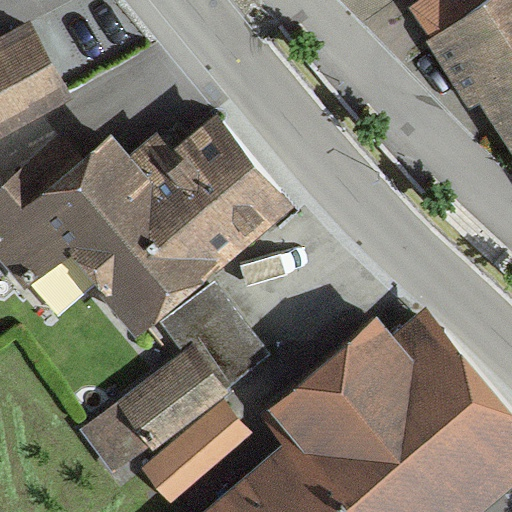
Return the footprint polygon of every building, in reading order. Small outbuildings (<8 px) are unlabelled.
[(414,0),(409,4),(430,33),(475,0),(414,0)] [(511,132),(511,0),(477,0),(425,38),(465,101),(484,89),(511,132)] [(0,120),(58,88),(22,26),(0,38),(0,120)] [(68,242),(130,315),(277,191),(218,122),(173,160),(155,139),(124,164),(105,140),(77,164),(57,141),(0,188),(0,252),(23,280),(68,242)] [(416,511),(511,430),(511,414),(439,330),(404,360),(368,316),(271,399),(277,406),(269,412),(269,424),(294,454),(226,511),(416,511)] [(121,408),(146,440),(218,386),(193,353),(121,408)] [(238,428),(219,404),(144,468),(163,491),(238,428)]
